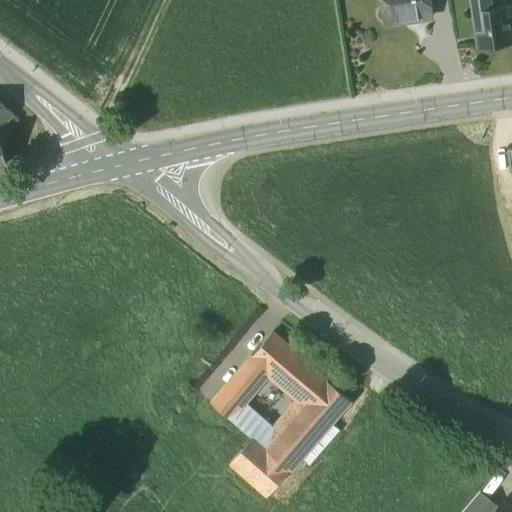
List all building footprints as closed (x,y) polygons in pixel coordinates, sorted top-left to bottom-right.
[(380,0),(382,2),(385,24),(431,17),(428,0),(380,0)] [(470,0),(472,11),(489,8),(488,0),(470,0)] [(511,4),(489,8),(472,11),(478,48),(511,43),(510,32),(511,31),(511,4)] [(0,165),(5,164),(0,146),(2,145),(5,137),(0,132),(0,129),(13,114),(0,103),(0,165)] [(326,381),(272,334),(252,357),(266,369),(307,403),(326,381)] [(252,357),(212,402),(251,439),(266,452),(288,425),(288,423),(284,419),(276,428),(251,409),(254,405),(243,397),(266,369),(252,357)] [(288,423),(288,425),(266,452),(289,471),(349,400),(326,381),(307,403),(288,423)] [(251,439),(230,463),(267,496),(289,471),(266,452),(251,439)] [(479,492),(462,511),(492,511),(497,507),(479,492)] [(511,511),(501,503),(497,507),(492,511),(511,511)]
